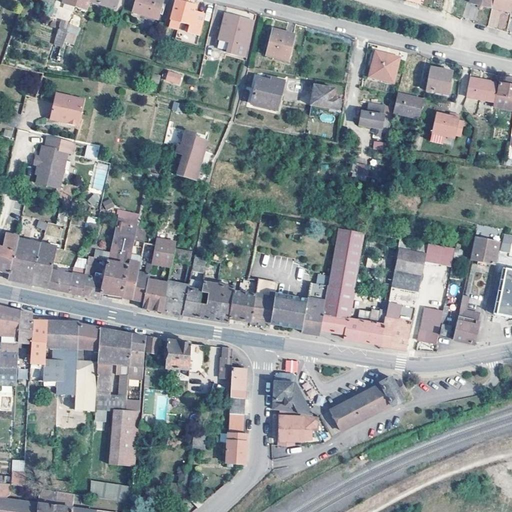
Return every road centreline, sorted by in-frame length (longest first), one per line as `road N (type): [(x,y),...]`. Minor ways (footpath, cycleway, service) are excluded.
road 1 (secondary): [(266,342),(0,291)]
road 2 (secondary): [(511,350),(417,365),(266,342)]
road 3 (residential): [(245,0),(460,53)]
road 4 (residential): [(215,511),(257,466),(266,342)]
road 5 (track): [(511,454),(426,483),(373,511)]
